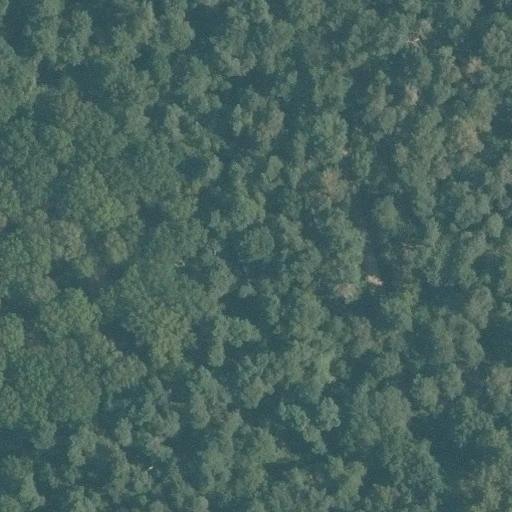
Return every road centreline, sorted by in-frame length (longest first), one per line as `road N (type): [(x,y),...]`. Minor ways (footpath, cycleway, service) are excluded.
road 1 (track): [(323,0),(361,237),(419,412),(418,439)]
road 2 (track): [(418,439),(402,455),(297,477),(254,511)]
